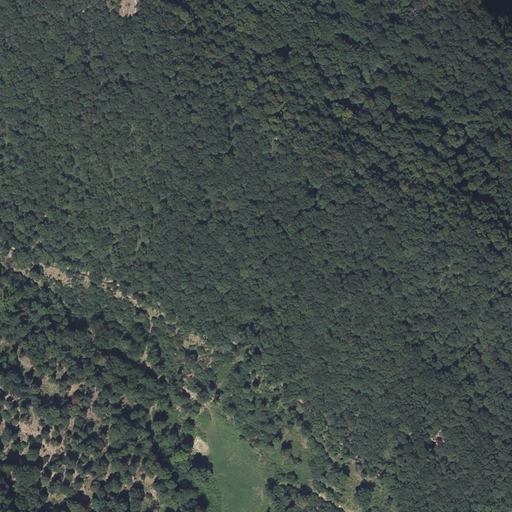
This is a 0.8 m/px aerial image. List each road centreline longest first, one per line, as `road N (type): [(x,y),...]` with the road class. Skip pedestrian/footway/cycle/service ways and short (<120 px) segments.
road 1 (track): [(242,511),(217,455),(213,411),(84,330),(50,293),(0,268)]
road 2 (track): [(0,421),(65,463),(94,511)]
road 3 (track): [(349,511),(321,494),(227,472)]
